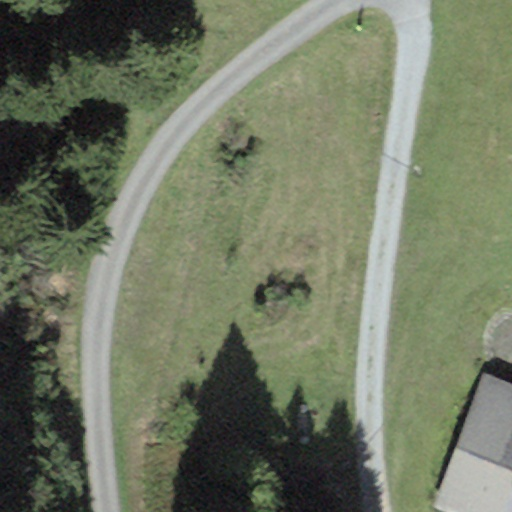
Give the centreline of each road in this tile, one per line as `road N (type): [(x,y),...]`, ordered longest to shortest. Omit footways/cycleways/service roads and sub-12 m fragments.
road 1 (track): [(343,0),(182,123),(121,224),(89,345),(102,511)]
road 2 (residential): [(374,511),(367,482),(370,361),(412,29),(409,0)]
